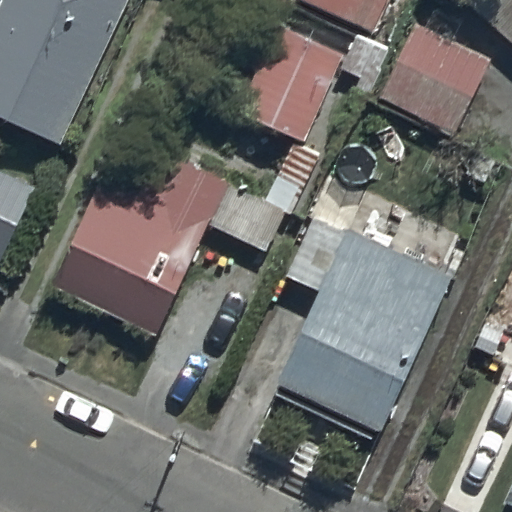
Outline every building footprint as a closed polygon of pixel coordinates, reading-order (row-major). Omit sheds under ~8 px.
[(8,0),(0,19),(0,127),(62,155),(131,0),(8,0)] [(391,0),(291,0),(290,4),(373,41),(391,0)] [(511,0),(477,0),(468,10),(511,47),(511,0)] [(343,66),(267,31),(246,76),(258,81),(239,122),(304,152),(343,66)] [(490,68),(416,31),(381,103),(455,139),(490,68)] [(108,194),(58,295),(157,344),(211,234),(270,264),(290,224),(169,164),(145,212),(108,194)] [(0,262),(34,188),(0,172),(0,262)] [(388,440),(454,287),(347,240),(280,393),(388,440)]
